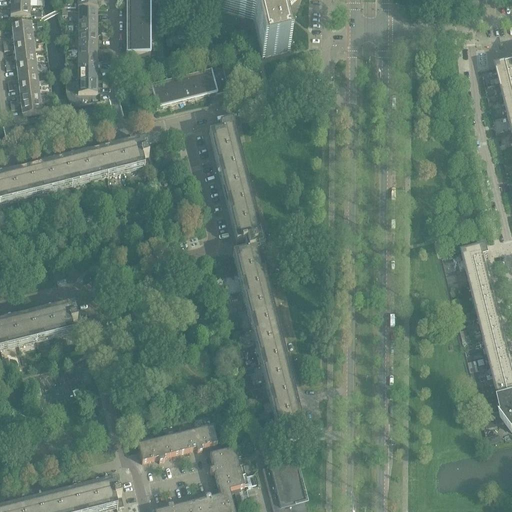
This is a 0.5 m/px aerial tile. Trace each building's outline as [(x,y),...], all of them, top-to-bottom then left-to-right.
[(97,0),(77,0),(78,10),(97,10),(97,0)] [(126,51),(126,58),(128,58),(128,60),(129,60),(129,61),(136,61),(136,58),(150,58),(149,0),(125,0),(126,10),(127,10),(127,17),(128,17),(128,18),(127,18),(127,25),(126,25),(126,36),(127,36),(127,44),(128,44),(127,44),(127,51),(126,51)] [(287,9),(296,0),(219,0),(216,11),(253,22),(262,60),(289,53),(283,25),(290,23),(293,14),(287,9)] [(10,8),(10,18),(30,18),(30,8),(10,8)] [(78,25),(97,25),(97,13),(78,13),(78,25)] [(11,27),(13,38),(32,35),(31,25),(11,27)] [(78,37),(97,37),(97,25),(78,25),(78,37)] [(32,35),(13,38),(14,48),(33,45),(32,35)] [(78,48),(97,48),(97,37),(78,37),(78,48)] [(33,45),(14,48),(15,58),(34,55),(33,45)] [(234,50),(238,68),(248,65),(250,65),(245,47),(234,50)] [(97,48),(78,48),(78,60),(97,60),(97,48)] [(34,55),(15,58),(16,67),(36,65),(34,55)] [(78,72),(97,72),(97,60),(78,60),(78,72)] [(36,65),(16,67),(17,77),(37,75),(36,65)] [(511,65),(495,70),(511,136),(511,65)] [(171,83),(171,84),(164,86),(165,87),(164,87),(164,86),(157,88),(157,87),(151,88),(151,90),(147,91),(149,99),(153,98),(156,111),(228,93),(229,96),(239,94),(233,68),(197,77),(197,78),(190,80),(189,80),(183,82),(182,80),(171,83)] [(97,72),(78,72),(78,84),(97,84),(97,72)] [(37,75),(17,77),(18,87),(38,85),(37,75)] [(97,84),(78,84),(78,96),(97,96),(97,84)] [(38,85),(18,87),(20,97),(39,95),(38,85)] [(39,95),(20,97),(21,107),(40,105),(39,95)] [(40,105),(21,107),(22,117),(41,115),(40,105)] [(253,322),(256,336),(254,337),(259,359),(262,358),(265,372),(263,373),(268,395),(271,394),(274,409),(272,409),(277,431),(280,430),(281,437),(278,438),(278,439),(280,445),(289,443),(305,439),(303,432),(300,432),(255,252),(264,250),(261,239),(261,240),(234,132),(232,124),(219,128),(210,130),(211,137),(208,137),(209,138),(210,138),(237,245),(235,246),(236,246),(238,246),(240,255),(232,257),(232,258),(236,257),(238,264),(236,265),(241,286),(243,286),(247,300),(245,301),(250,322),(253,322)] [(144,144),(137,146),(138,149),(0,183),(0,203),(6,202),(6,204),(28,199),(27,196),(42,193),(42,195),(64,190),(63,187),(78,184),(78,186),(100,180),(99,178),(114,175),(114,177),(136,171),(135,169),(142,167),(143,171),(144,171),(151,169),(148,160),(144,144)] [(481,213),(469,216),(472,230),(485,227),(481,213)] [(511,375),(483,261),(488,259),(486,250),(462,256),(500,410),(501,410),(503,417),(500,417),(499,418),(511,434),(511,375)] [(79,333),(77,324),(73,308),(66,310),(67,313),(0,329),(0,349),(7,348),(7,350),(29,345),(28,343),(43,339),(43,341),(65,336),(64,334),(71,332),(72,336),(73,336),(73,335),(79,333)] [(250,377),(242,379),(244,387),(252,386),(250,377)] [(493,418),(484,420),(486,430),(495,428),(493,418)] [(201,451),(217,447),(213,429),(175,439),(179,456),(195,452),(195,454),(197,455),(198,455),(202,454),(201,451)] [(499,436),(488,440),(490,446),(501,443),(499,436)] [(164,462),(164,460),(179,456),(175,439),(137,449),(142,466),(158,462),(159,465),(162,464),(164,463),(164,462)] [(237,462),(240,461),(238,451),(234,451),(209,458),(213,472),(209,472),(210,476),(210,477),(211,477),(212,477),(213,477),(214,477),(219,496),(244,490),(247,489),(242,469),(239,470),(237,462)] [(306,511),(304,505),(305,505),(294,462),(269,469),(269,470),(262,472),(272,511),(306,511)] [(121,500),(117,484),(110,486),(111,489),(16,511),(107,511),(109,511),(108,509),(115,507),(116,511),(117,511),(123,509),(121,500)] [(233,511),(230,496),(211,501),(210,499),(209,498),(208,498),(204,499),(205,502),(192,506),(193,511),(233,511)]
